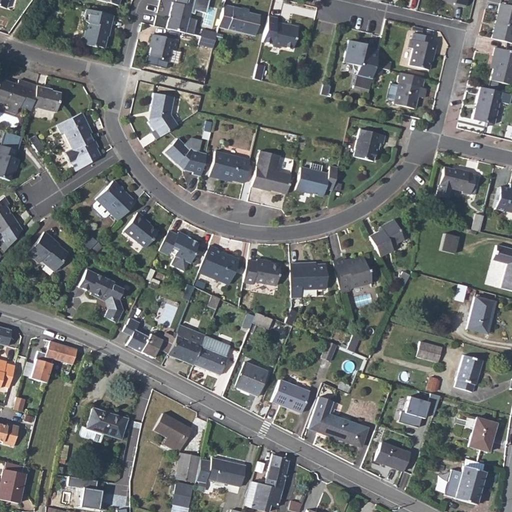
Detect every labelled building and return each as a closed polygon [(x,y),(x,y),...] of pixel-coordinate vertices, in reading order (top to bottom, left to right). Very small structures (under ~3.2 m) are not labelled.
[(0,0),(0,8),(6,10),(9,0),(0,0)] [(170,5),(165,30),(192,36),(195,23),(193,21),(188,19),(189,15),(193,15),(193,12),(205,15),(208,0),(175,0),(174,6),(170,5)] [(492,27),(490,38),(510,43),(511,36),(511,6),(498,3),(493,23),(494,24),(494,27),(492,27)] [(221,7),(216,29),(251,38),(256,17),(245,15),(238,13),(238,11),(221,7)] [(110,17),(84,11),(81,22),(86,25),(84,32),(82,32),(79,45),(93,49),(93,47),(102,49),(104,38),(102,37),(104,30),(108,30),(110,17)] [(266,18),(260,44),(268,46),(270,48),(277,50),(280,48),(290,51),(295,29),(285,26),(284,29),(278,27),(279,25),(274,24),(274,20),(266,18)] [(213,41),(215,34),(205,31),(203,39),(213,41)] [(176,42),(150,36),(148,45),(149,45),(146,58),(145,58),(144,66),(165,70),(169,50),(174,51),(176,42)] [(211,48),(213,41),(203,39),(198,38),(196,45),(211,48)] [(342,62),(351,65),(356,66),(355,71),(354,74),(370,78),(372,68),(374,60),(377,51),(368,49),(368,50),(361,48),(362,44),(347,41),(342,62)] [(408,41),(406,49),(411,50),(406,66),(426,71),(430,55),(431,55),(434,46),(408,41)] [(511,52),(493,48),(491,55),(494,56),(492,69),(489,81),(510,85),(511,78),(511,52)] [(374,60),(372,68),(387,71),(389,64),(374,60)] [(254,66),(251,81),(258,83),(261,68),(254,66)] [(421,79),(398,74),(395,83),(397,83),(391,105),(411,110),(414,98),(421,99),(424,89),(419,88),(421,79)] [(1,82),(0,84),(0,102),(20,109),(20,108),(31,112),(32,108),(37,88),(20,82),(18,87),(1,82)] [(500,92),(478,87),(471,119),(492,124),(500,92)] [(37,88),(32,108),(56,115),(61,96),(45,91),(45,90),(37,88)] [(150,121),(146,123),(152,132),(149,134),(154,141),(175,128),(168,117),(171,100),(151,95),(147,114),(148,114),(151,115),(150,121)] [(81,116),(57,127),(62,137),(64,136),(72,151),(65,154),(69,164),(71,163),(75,173),(99,158),(96,151),(97,150),(94,143),(92,143),(89,137),(87,133),(89,132),(81,116)] [(371,162),(373,150),(374,143),(377,144),(381,145),(383,136),(357,130),(351,157),(371,162)] [(35,138),(28,141),(36,154),(43,150),(35,138)] [(191,175),(199,177),(204,156),(188,152),(176,140),(163,154),(174,165),(175,164),(181,171),(191,173),(191,175)] [(0,178),(10,183),(12,175),(14,170),(16,171),(19,162),(15,161),(17,154),(0,147),(0,178)] [(217,178),(242,184),(248,160),(213,152),(207,178),(216,180),(217,178)] [(263,191),(263,190),(264,188),(268,189),(269,192),(284,195),(289,176),(275,173),(278,157),(258,153),(250,188),(263,191)] [(442,167),(438,185),(436,195),(448,198),(450,188),(460,190),(460,192),(469,194),(469,193),(473,194),(476,177),(472,177),(473,174),(465,173),(465,171),(456,169),(456,170),(442,167)] [(323,189),(331,191),(336,170),(328,168),(326,176),(298,170),(294,191),(321,197),(323,189)] [(109,215),(117,222),(134,204),(111,183),(94,201),(96,203),(92,207),(92,210),(102,219),(105,219),(109,215)] [(511,191),(508,191),(506,190),(506,189),(497,187),(492,209),(502,211),(502,209),(511,211),(511,191)] [(4,200),(0,202),(0,250),(3,254),(19,234),(14,225),(4,209),(8,207),(4,200)] [(136,214),(122,233),(144,249),(156,232),(142,222),(144,220),(136,214)] [(470,228),(477,230),(481,216),(473,214),(470,228)] [(381,231),(367,237),(378,257),(392,251),(391,248),(397,245),(396,244),(403,241),(392,221),(379,228),(381,231)] [(168,232),(158,252),(167,256),(168,254),(189,264),(192,257),(192,256),(197,245),(189,242),(185,239),(185,237),(177,233),(175,235),(168,232)] [(444,233),(440,249),(454,253),(458,236),(444,233)] [(50,246),(52,244),(42,235),(25,256),(37,266),(39,264),(53,275),(60,265),(59,264),(65,257),(56,249),(55,250),(50,246)] [(81,249),(86,255),(95,245),(90,240),(81,249)] [(511,249),(495,244),(491,258),(506,262),(500,286),(511,289),(511,249)] [(208,247),(198,273),(229,285),(238,260),(222,254),(216,252),(217,250),(208,247)] [(343,259),(332,261),(339,290),(370,282),(368,273),(367,269),(365,270),(362,259),(362,257),(343,261),(343,259)] [(369,257),(362,259),(365,270),(367,269),(368,273),(373,272),(369,257)] [(246,261),(243,283),(251,285),(252,283),(275,286),(278,266),(264,264),(264,262),(255,261),(255,263),(246,261)] [(300,264),(289,264),(290,298),(300,297),(300,290),(325,288),(324,264),(300,265),(300,264)] [(403,287),(409,274),(402,270),(396,284),(403,287)] [(88,296),(98,300),(98,299),(103,301),(104,303),(107,311),(104,319),(115,324),(121,313),(116,301),(121,291),(111,287),(112,285),(85,273),(77,290),(89,295),(88,296)] [(454,299),(463,300),(466,285),(457,283),(454,299)] [(122,289),(119,298),(126,300),(129,291),(122,289)] [(210,296),(206,307),(214,310),(218,300),(210,296)] [(474,297),(466,328),(486,333),(494,302),(474,297)] [(56,298),(51,309),(58,311),(63,301),(56,298)] [(289,310),(284,323),(291,327),(297,312),(289,310)] [(254,315),(250,324),(266,330),(270,321),(254,314),(254,315)] [(121,331),(121,332),(129,336),(125,346),(151,359),(156,349),(166,354),(173,339),(174,338),(164,334),(163,336),(154,332),(152,336),(149,335),(147,338),(133,332),(137,324),(127,319),(121,331)] [(203,337),(176,326),(173,333),(176,334),(174,338),(173,339),(197,350),(202,338),(203,337)] [(0,328),(0,344),(5,346),(9,331),(0,328)] [(230,351),(238,355),(246,335),(238,332),(230,351)] [(351,335),(345,350),(352,353),(358,338),(351,335)] [(197,350),(190,367),(216,378),(221,366),(223,361),(224,360),(223,359),(227,349),(202,338),(197,350)] [(166,354),(166,355),(190,367),(197,350),(173,339),(166,354)] [(52,360),(71,366),(75,351),(68,347),(48,342),(44,354),(36,352),(29,379),(45,384),(52,360)] [(419,342),(415,356),(437,362),(441,348),(419,342)] [(334,351),(327,346),(320,363),(328,366),(334,351)] [(457,378),(454,388),(470,393),(473,383),(475,383),(481,361),(462,356),(455,378),(457,378)] [(0,386),(7,388),(13,366),(4,364),(5,362),(0,360),(0,386)] [(27,360),(23,374),(29,376),(33,362),(27,360)] [(242,365),(232,390),(255,399),(266,374),(242,365)] [(435,389),(438,378),(430,376),(427,387),(435,389)] [(277,381),(269,402),(299,414),(307,393),(277,381)] [(339,381),(337,388),(348,392),(350,384),(339,381)] [(400,410),(397,422),(419,429),(423,418),(426,419),(428,413),(434,415),(440,396),(431,393),(428,402),(409,396),(405,411),(400,410)] [(317,397),(305,427),(358,447),(364,430),(329,417),(334,404),(317,397)] [(12,410),(20,412),(23,400),(15,398),(12,410)] [(93,409),(84,429),(116,443),(124,422),(93,409)] [(158,418),(148,435),(162,444),(176,454),(186,437),(158,418)] [(473,418),(465,447),(485,453),(494,424),(473,418)] [(0,441),(0,442),(0,441),(0,442),(11,446),(16,426),(5,423),(4,426),(0,424),(0,441)] [(378,443),(371,460),(400,471),(406,454),(378,443)] [(176,454),(162,444),(158,450),(172,459),(176,454)] [(178,455),(173,478),(194,482),(195,480),(199,459),(199,457),(178,453),(178,455)] [(266,472),(263,485),(281,490),(288,461),(271,455),(266,472)] [(199,459),(195,480),(205,482),(205,478),(239,486),(244,465),(210,458),(209,461),(199,459)] [(4,462),(2,469),(19,472),(21,466),(4,462)] [(461,467),(451,499),(472,505),(481,473),(461,467)] [(19,472),(2,469),(0,476),(0,498),(15,502),(21,473),(19,472)] [(81,499),(80,506),(101,509),(104,489),(97,488),(98,480),(69,475),(67,486),(73,486),(71,498),(81,499)] [(176,480),(170,511),(176,511),(187,511),(194,484),(176,480)] [(246,504),(245,506),(249,507),(255,483),(252,482),(246,504)] [(255,483),(249,507),(266,511),(268,504),(276,507),(281,490),(263,485),(255,483)] [(290,501),(287,510),(293,511),(297,511),(301,504),(290,501)]
